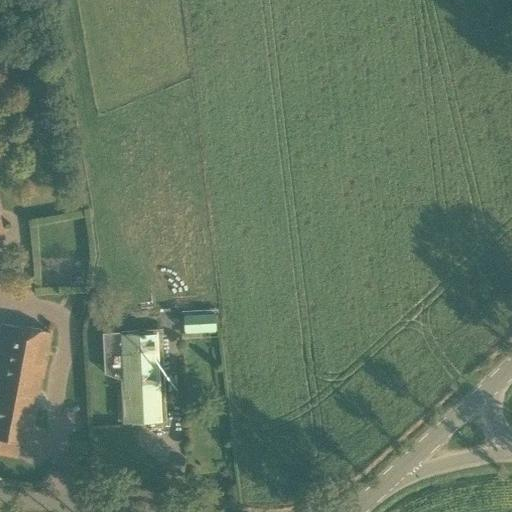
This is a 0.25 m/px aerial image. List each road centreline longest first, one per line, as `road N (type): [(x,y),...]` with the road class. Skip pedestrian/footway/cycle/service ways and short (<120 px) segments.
road 1 (tertiary): [(143,511),(0,493)]
road 2 (tertiary): [(396,475),(484,391)]
